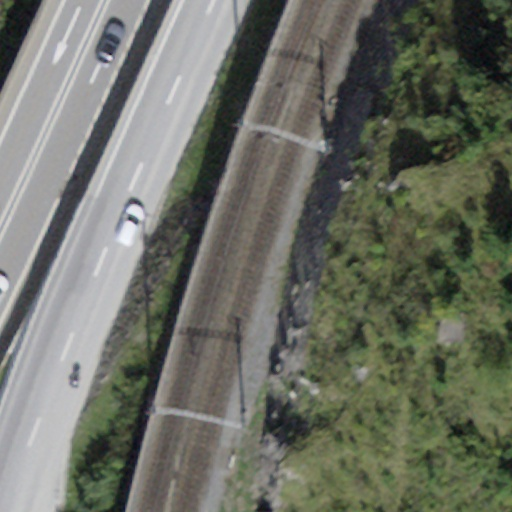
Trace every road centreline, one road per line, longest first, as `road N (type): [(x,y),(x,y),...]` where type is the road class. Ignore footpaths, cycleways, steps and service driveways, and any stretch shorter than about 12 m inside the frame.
road 1 (primary): [(217,0),(8,511)]
road 2 (trunk): [(104,0),(0,233)]
